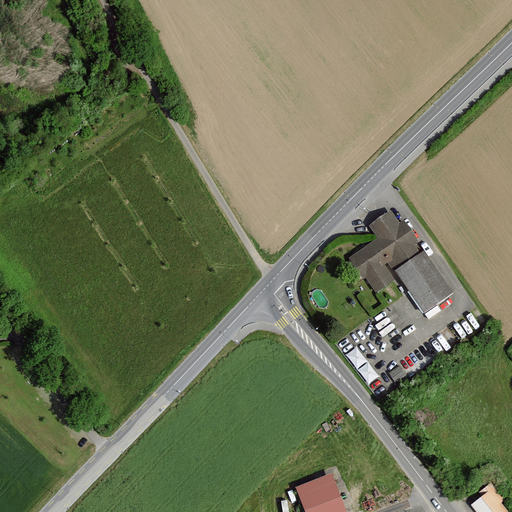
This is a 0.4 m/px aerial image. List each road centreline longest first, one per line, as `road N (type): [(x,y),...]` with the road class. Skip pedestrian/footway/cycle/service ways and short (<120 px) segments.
road 1 (tertiary): [(511,41),(267,287)]
road 2 (track): [(274,280),(103,0)]
road 3 (tertiary): [(267,287),(53,511)]
road 4 (tertiary): [(446,511),(267,287)]
